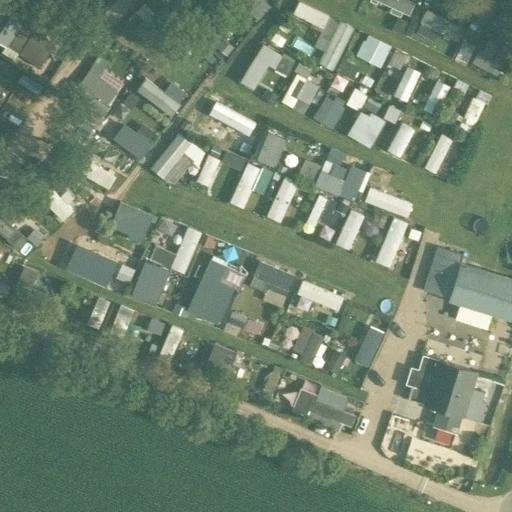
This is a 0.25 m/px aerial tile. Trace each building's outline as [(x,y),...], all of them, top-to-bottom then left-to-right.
[(67,0),(89,14),(98,0),(67,0)] [(234,0),(256,20),(272,4),(267,0),(234,0)] [(379,0),(410,14),(415,0),(379,0)] [(293,19),(318,34),(328,16),(303,1),(293,19)] [(457,41),(464,25),(424,8),(414,32),(434,41),(437,32),(457,41)] [(0,10),(0,45),(26,54),(36,22),(0,10)] [(317,61),(332,70),(356,29),(340,20),(317,61)] [(383,67),(392,44),(365,33),(355,56),(383,67)] [(473,63),(497,74),(510,47),(486,36),(473,63)] [(253,88),(277,51),(262,42),(238,79),(253,88)] [(97,79),(108,60),(94,53),(71,96),(104,114),(116,89),(97,79)] [(350,81),(360,70),(349,60),(339,71),(350,81)] [(391,92),(405,101),(422,73),(408,65),(391,92)] [(280,99),(292,107),(299,96),(308,102),(318,85),(296,72),(280,99)] [(187,93),(168,78),(160,88),(144,76),(135,89),(170,115),(187,93)] [(434,112),(447,84),(436,79),(423,107),(434,112)] [(362,108),(366,91),(351,88),(348,105),(362,108)] [(216,107),(220,99),(208,92),(190,124),(219,140),(232,116),(216,107)] [(326,95),(312,114),(330,128),(344,109),(326,95)] [(471,131),(484,102),(473,97),(460,126),(471,131)] [(369,146),(384,121),(361,107),(346,133),(369,146)] [(136,158),(149,144),(119,117),(106,131),(136,158)] [(401,121),(386,149),(401,157),(416,129),(401,121)] [(92,149),(99,138),(80,127),(74,138),(92,149)] [(231,144),(246,152),(255,135),(239,127),(231,144)] [(178,131),(148,166),(162,178),(185,153),(195,161),(202,152),(178,131)] [(266,131),(255,158),(274,166),(285,139),(266,131)] [(424,166),(445,175),(450,162),(443,159),(453,137),(440,131),(424,166)] [(224,149),(219,160),(239,169),(244,159),(224,149)] [(324,152),(327,165),(341,162),(338,149),(324,152)] [(208,186),(218,157),(205,152),(195,182),(208,186)] [(70,153),(64,166),(110,186),(115,172),(70,153)] [(228,201),(244,208),(261,168),(245,161),(228,201)] [(320,175),(317,182),(352,199),(365,172),(349,165),(340,184),(320,175)] [(282,175),(264,214),(279,221),(297,182),(282,175)] [(405,217),(411,203),(369,185),(363,199),(405,217)] [(62,220),(72,210),(49,186),(39,196),(62,220)] [(306,220),(327,227),(335,200),(315,193),(306,220)] [(0,233),(21,247),(28,236),(10,225),(20,208),(6,200),(0,210),(0,233)] [(119,200),(108,227),(141,242),(153,215),(119,200)] [(338,236),(348,241),(353,229),(365,234),(374,217),(352,206),(338,236)] [(388,224),(374,258),(389,265),(403,230),(388,224)] [(175,252),(154,243),(149,257),(185,272),(202,232),(186,225),(175,252)] [(26,238),(39,248),(47,237),(35,227),(26,238)] [(79,233),(64,270),(105,286),(120,249),(79,233)] [(511,279),(460,263),(462,254),(436,246),(422,291),(448,299),(448,300),(511,320),(511,279)] [(208,257),(185,312),(218,326),(241,270),(208,257)] [(266,290),(262,299),(282,306),(294,272),(258,259),(249,284),(266,290)] [(156,304),(169,269),(142,260),(130,295),(156,304)] [(292,303),(308,310),(312,299),(339,310),(344,296),(301,279),(292,303)] [(100,318),(108,301),(100,297),(92,314),(100,318)] [(117,304),(112,331),(127,333),(131,306),(117,304)] [(368,323),(386,330),(390,318),(373,311),(368,323)] [(367,324),(354,360),(370,366),(383,330),(367,324)] [(171,359),(179,328),(169,325),(161,356),(171,359)] [(311,365),(324,335),(304,326),(290,355),(311,365)] [(456,434),(461,415),(463,416),(476,373),(438,362),(433,379),(411,373),(407,385),(411,387),(408,399),(437,408),(432,427),(456,434)] [(277,402),(348,431),(355,415),(340,409),(346,394),(289,371),(277,402)] [(346,396),(344,410),(358,413),(360,399),(346,396)]
